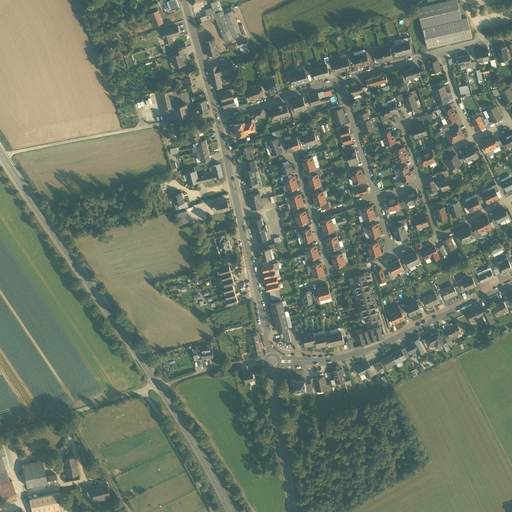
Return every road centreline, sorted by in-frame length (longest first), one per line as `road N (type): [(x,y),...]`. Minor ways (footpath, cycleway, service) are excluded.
road 1 (primary): [(0,154),(157,384)]
road 2 (tertiary): [(279,362),(372,348),(511,283)]
road 3 (tertiary): [(270,355),(217,114)]
road 4 (residential): [(0,154),(217,114)]
road 5 (unclassified): [(0,435),(142,391)]
road 6 (primary): [(157,384),(231,511)]
road 7 (tertiary): [(272,369),(291,511)]
road 8 (unclassified): [(213,511),(142,391)]
road 9 (residential): [(217,114),(339,79)]
road 10 (residential): [(339,79),(375,195)]
